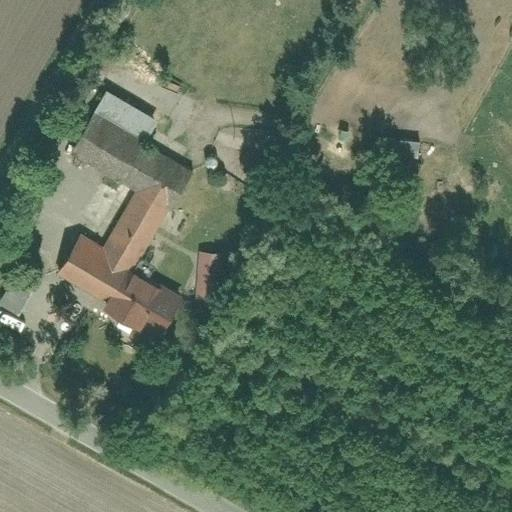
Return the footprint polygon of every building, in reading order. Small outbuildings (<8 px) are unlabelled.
[(91,109),(142,138),(155,115),(105,85),(91,109)] [(91,109),(69,147),(135,185),(165,203),(172,207),(195,169),(142,138),(91,109)] [(390,154),(424,154),(424,137),(391,136),(390,154)] [(165,203),(135,185),(101,243),(132,261),(165,203)] [(80,231),(57,270),(99,294),(95,299),(106,306),(129,266),(132,261),(101,243),(80,231)] [(222,249),(199,248),(196,292),(219,293),(222,249)] [(25,261),(5,301),(27,312),(47,271),(25,261)] [(163,324),(180,296),(129,266),(106,306),(135,322),(141,311),(163,324)]
